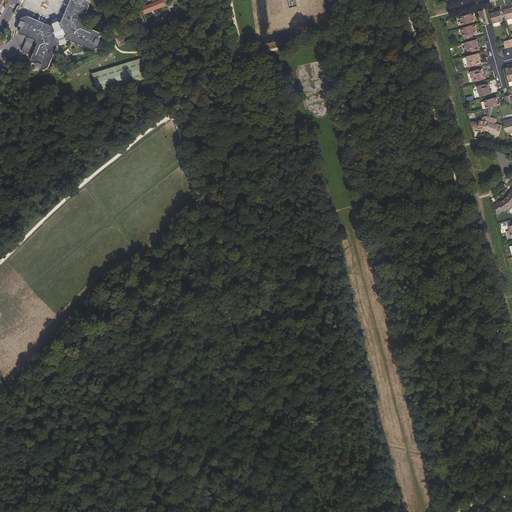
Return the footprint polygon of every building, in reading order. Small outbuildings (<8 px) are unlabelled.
[(71,0),(62,21),(59,23),(56,24),(52,25),(29,15),(22,18),(24,22),(26,23),(25,26),(22,25),(18,26),(21,33),(36,39),(38,44),(31,60),(34,66),(38,65),(38,63),(42,64),(41,66),(42,70),(49,67),(59,43),(70,39),(93,50),(99,47),(98,43),(96,43),(98,40),(99,40),(103,39),(101,32),(86,26),(84,21),(90,6),(87,0),(71,0)] [(163,0),(160,0),(147,5),(150,11),(165,6),(163,0)] [(138,9),(141,15),(150,11),(147,5),(138,9)] [(506,20),(511,18),(511,7),(503,9),(506,20)] [(493,24),(503,21),(500,10),(490,13),(493,24)] [(475,18),(473,13),(459,17),(461,25),(474,22),(473,18),(475,18)] [(477,29),(475,24),(461,28),(464,40),(473,37),(472,34),(476,33),(475,30),(477,29)] [(480,50),(477,39),(465,42),(467,50),(470,49),(471,52),(480,50)] [(510,39),(503,41),(505,48),(511,47),(510,39)] [(469,67),(481,64),(479,53),(466,56),(469,67)] [(152,76),(146,57),(92,73),(99,93),(152,76)] [(327,90),(321,65),(310,67),(316,93),(327,90)] [(473,82),(486,79),(483,68),(470,71),(473,82)] [(492,93),(489,83),(477,86),(480,97),(492,93)] [(484,100),(486,109),(500,105),(499,100),(498,100),(497,97),(484,100)] [(510,134),(511,133),(511,118),(503,121),(506,132),(510,131),(510,134)] [(487,131),(489,119),(484,119),(483,121),(479,120),(479,122),(472,121),(475,131),(482,132),(482,130),(487,131)] [(494,121),(489,119),(487,131),(492,132),(492,134),(499,136),(501,127),(498,126),(498,124),(494,123),(494,121)] [(511,208),(511,205),(506,198),(502,201),(501,200),(495,205),(497,215),(503,210),(504,212),(508,209),(509,211),(511,208)]
